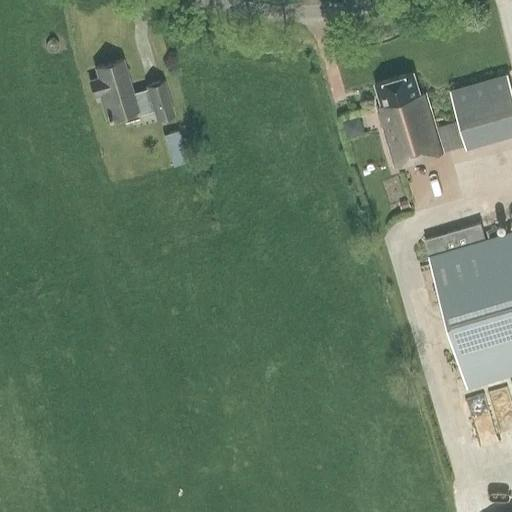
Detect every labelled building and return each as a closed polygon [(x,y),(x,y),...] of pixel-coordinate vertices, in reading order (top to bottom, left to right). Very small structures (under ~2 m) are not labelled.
[(132,92),(123,59),(95,67),(99,77),(89,80),(94,95),(99,94),(107,119),(137,110),(138,113),(154,109),(157,119),(173,114),(163,80),(147,85),(147,88),(132,92)] [(422,94),(416,72),(376,84),(382,106),(377,106),(395,166),(444,151),(427,92),(422,94)] [(511,88),(508,74),(450,91),(467,147),(511,133),(511,88)] [(370,114),(353,116),(355,133),(373,130),(370,114)] [(173,165),(187,161),(178,131),(164,135),(173,165)] [(511,374),(511,230),(486,238),(481,222),(424,239),(467,388),(511,374)]
